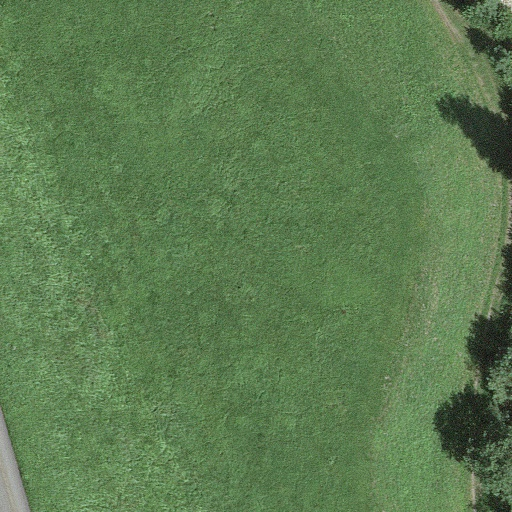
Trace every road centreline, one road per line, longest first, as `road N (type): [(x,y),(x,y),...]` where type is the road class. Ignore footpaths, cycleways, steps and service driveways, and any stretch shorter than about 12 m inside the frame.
road 1 (track): [(511,230),(478,396),(478,511)]
road 2 (track): [(444,0),(481,65),(511,170)]
